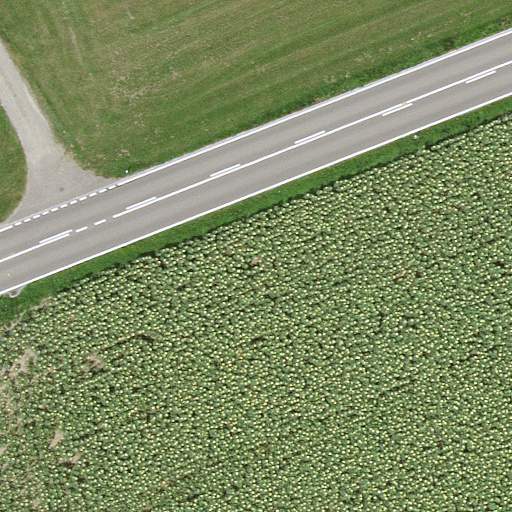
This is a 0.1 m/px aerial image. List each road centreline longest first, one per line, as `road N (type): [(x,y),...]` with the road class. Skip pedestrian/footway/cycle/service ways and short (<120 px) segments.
road 1 (tertiary): [(0,264),(511,60)]
road 2 (track): [(89,228),(0,69)]
